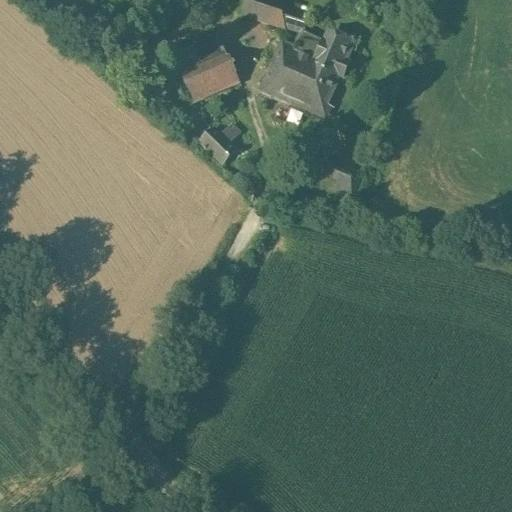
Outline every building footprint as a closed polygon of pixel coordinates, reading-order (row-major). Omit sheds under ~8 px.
[(295,10),(263,0),(256,0),(250,21),(288,33),(289,30),(294,14),(295,10)] [(309,19),(294,14),(289,30),(304,35),(309,19)] [(323,52),(286,38),(262,92),(294,106),(285,127),(311,139),(354,44),(331,34),(323,52)] [(224,54),(187,69),(201,100),(238,84),(224,54)] [(237,153),(214,131),(201,145),(223,167),(237,153)] [(348,163),(340,179),(346,181),(351,183),(358,167),(348,163)] [(351,183),(346,181),(342,191),(349,194),(353,184),(351,183)]
